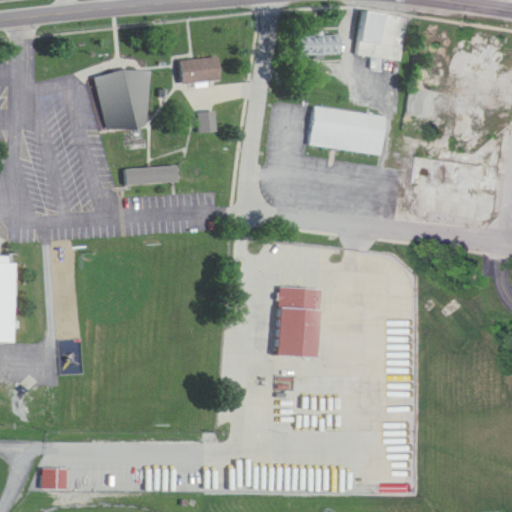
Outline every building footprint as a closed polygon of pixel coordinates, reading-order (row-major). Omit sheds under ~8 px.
[(357,57),(403,62),(408,17),(363,11),(357,57)] [(146,57),(90,65),(107,118),(147,114),(146,57)] [(184,86),(223,83),(221,59),(182,62),(184,86)] [(157,77),(167,78),(166,88),(156,87),(157,77)] [(309,94),(385,104),(380,142),(304,132),(309,94)] [(483,167),(419,159),(415,188),(479,196),(483,167)] [(213,182),(213,163),(185,163),(185,182),(213,182)] [(128,187),(180,184),(180,168),(127,170),(128,187)] [(0,242),(8,243),(3,331),(0,330),(0,242)] [(271,273),(317,276),(312,346),(267,342),(271,273)]
